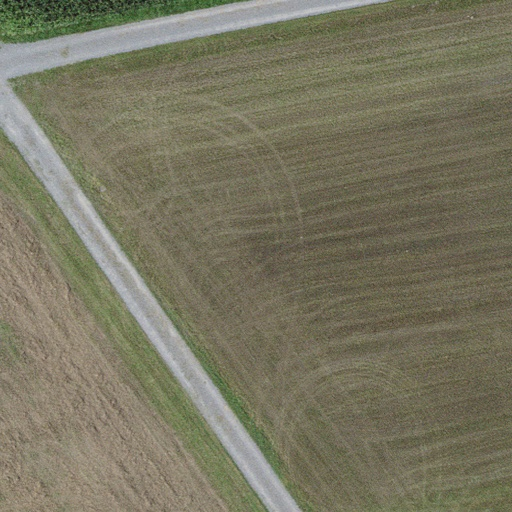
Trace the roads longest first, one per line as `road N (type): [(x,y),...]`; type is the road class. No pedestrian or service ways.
road 1 (track): [(284,511),(0,100)]
road 2 (track): [(0,67),(355,0)]
